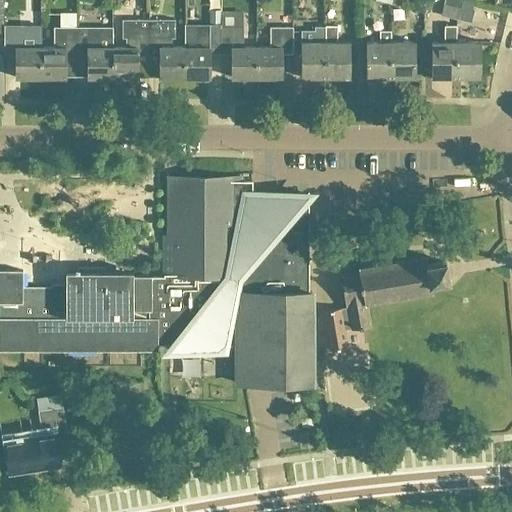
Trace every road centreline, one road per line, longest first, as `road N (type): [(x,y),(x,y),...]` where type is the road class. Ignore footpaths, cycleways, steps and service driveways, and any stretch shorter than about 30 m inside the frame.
road 1 (residential): [(0,139),(511,137)]
road 2 (residential): [(511,475),(203,511)]
